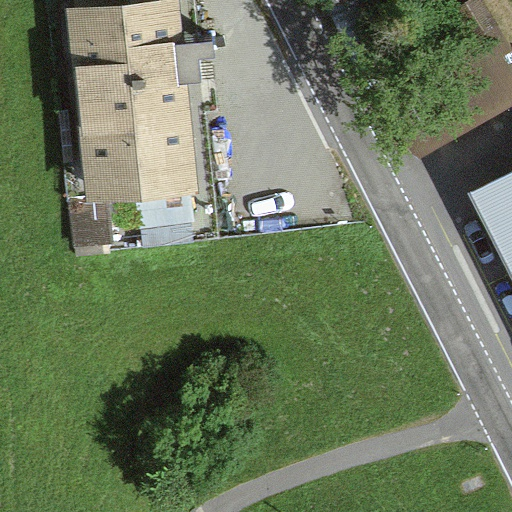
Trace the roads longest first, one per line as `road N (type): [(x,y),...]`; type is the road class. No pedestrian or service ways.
road 1 (unclassified): [(283,0),(498,415)]
road 2 (residential): [(217,511),(274,482),(498,415)]
